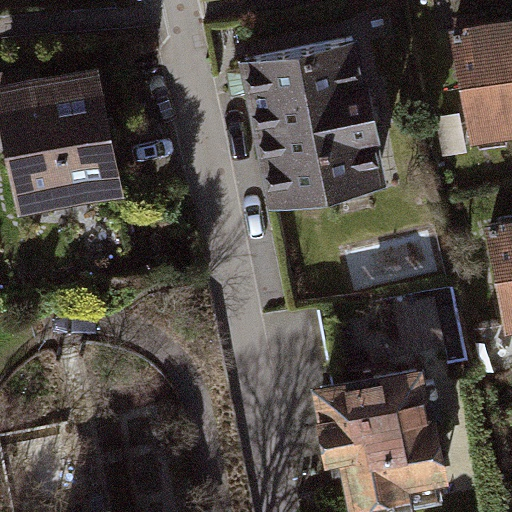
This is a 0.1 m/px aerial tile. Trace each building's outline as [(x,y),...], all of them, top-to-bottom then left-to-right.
[(511,66),(505,25),(441,35),(460,152),(511,143),(511,66)] [(354,43),(243,62),(268,206),(379,187),(354,43)] [(94,80),(0,96),(0,147),(12,217),(115,199),(94,80)] [(511,225),(485,230),(504,337),(511,335),(511,225)] [(436,383),(325,403),(345,511),(402,511),(458,502),(436,383)] [(156,511),(154,501),(115,509),(114,504),(76,511),(156,511)]
